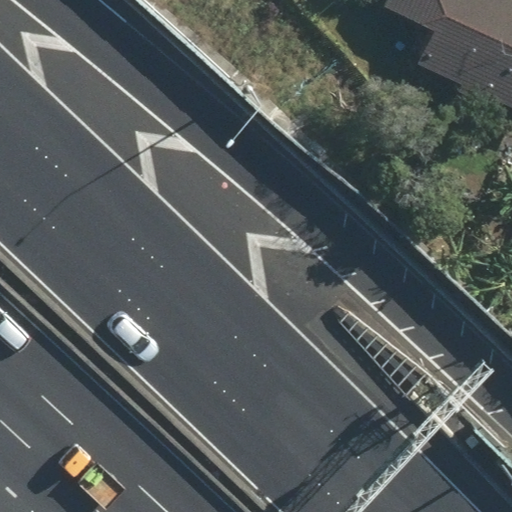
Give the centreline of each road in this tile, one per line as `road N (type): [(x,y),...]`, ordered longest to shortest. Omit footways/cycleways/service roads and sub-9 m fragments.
road 1 (motorway): [(45,0),(376,268),(511,403)]
road 2 (motorway): [(0,180),(341,511)]
road 3 (motorway): [(170,511),(0,357)]
